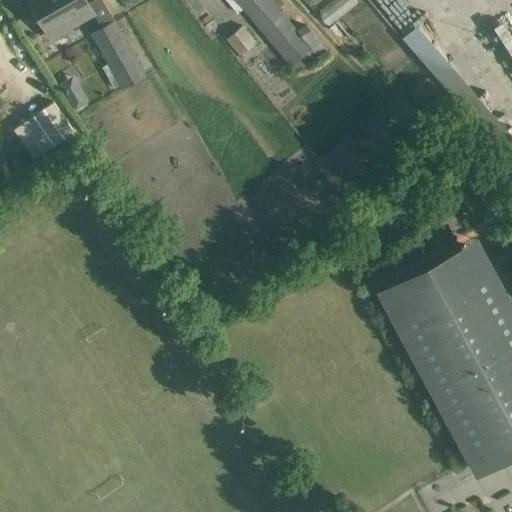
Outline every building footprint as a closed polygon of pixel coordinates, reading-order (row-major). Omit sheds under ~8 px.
[(33,0),(30,2),(46,31),(64,20),(68,28),(94,13),(86,0),(33,0)] [(307,68),(329,50),(311,28),(301,35),(279,8),(284,4),(280,0),(225,0),(238,14),(243,10),(291,67),(293,66),(298,72),(305,66),(307,68)] [(358,2),(355,0),(333,0),(318,12),(329,25),(358,2)] [(121,85),(122,88),(145,75),(114,20),(91,33),(108,64),(102,68),(115,89),(121,85)] [(454,90),(469,76),(419,23),(404,37),(454,90)] [(228,37),(241,54),(258,41),(244,24),(228,37)] [(54,102),(14,129),(34,159),(74,131),(54,102)] [(375,290),(467,464),(511,439),(511,326),(467,243),(375,290)]
